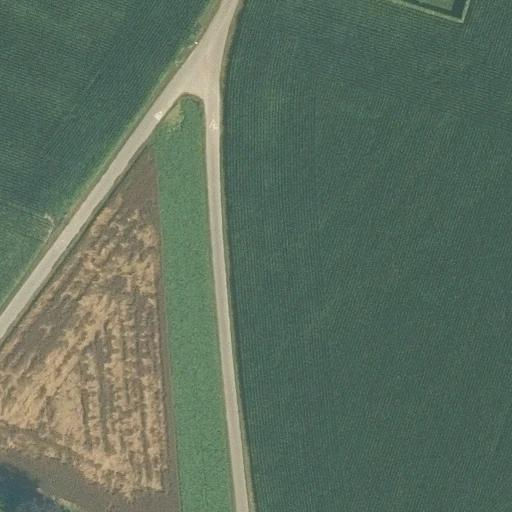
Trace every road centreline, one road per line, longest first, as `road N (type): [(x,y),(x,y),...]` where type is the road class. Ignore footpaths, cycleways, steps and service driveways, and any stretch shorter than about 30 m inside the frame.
road 1 (unclassified): [(202,48),(242,511)]
road 2 (unclassified): [(202,48),(0,326)]
